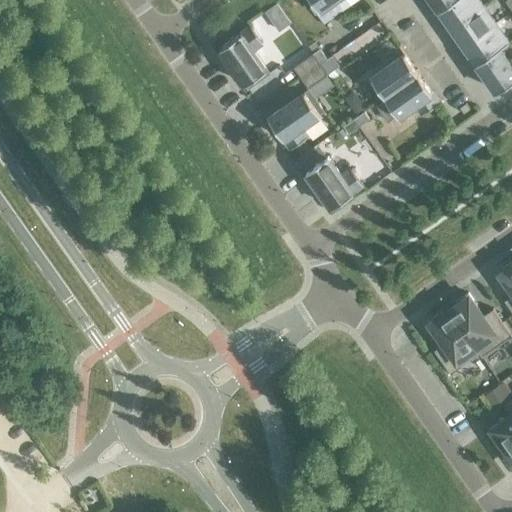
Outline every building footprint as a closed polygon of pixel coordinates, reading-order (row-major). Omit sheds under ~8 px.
[(307,0),(316,13),(334,0),(307,0)] [(433,0),(440,9),(453,0),(433,0)] [(479,0),(453,0),(440,9),(453,27),(484,5),(479,0)] [(278,2),(266,11),(280,31),(292,22),(278,2)] [(496,23),(484,5),(453,27),(465,45),(496,23)] [(509,41),(496,23),(465,45),(477,62),(499,47),(499,48),(509,41)] [(270,73),(267,69),(253,49),(263,42),(252,26),(220,48),(249,88),(270,73)] [(499,47),(477,62),(497,91),(511,80),(511,66),(499,48),(499,47)] [(320,48),(313,53),(321,63),(328,59),(320,48)] [(321,63),(313,53),(294,67),(301,77),(321,63)] [(418,73),(405,54),(372,77),(385,96),(418,73)] [(335,69),(328,59),(321,63),(328,74),(335,69)] [(328,74),(321,63),(301,77),(308,88),(328,74)] [(439,103),(418,73),(385,96),(399,116),(416,104),(423,114),(439,103)] [(284,139),(320,113),(305,92),(269,117),(284,139)] [(357,103),(352,107),(357,115),(365,109),(362,104),(357,103)] [(365,111),(354,118),(359,126),(370,118),(365,111)] [(359,126),(354,118),(344,126),(349,133),(359,126)] [(332,207),(354,192),(364,185),(352,169),(342,176),(328,156),(307,171),(332,207)] [(511,261),(502,268),(504,272),(501,274),(511,289),(511,295),(505,300),(511,310),(511,261)] [(468,292),(455,302),(457,305),(450,310),(480,352),(480,353),(482,357),(511,335),(511,334),(493,308),(484,315),(473,301),(474,300),(468,292)] [(451,373),(480,353),(480,352),(450,310),(443,315),(441,311),(428,321),(434,329),(434,328),(444,343),(435,350),(451,373)] [(499,384),(484,395),(495,410),(510,400),(499,384)] [(498,443),(502,440),(506,447),(511,443),(511,399),(505,404),(511,414),(498,424),(497,424),(489,429),(498,443)]
